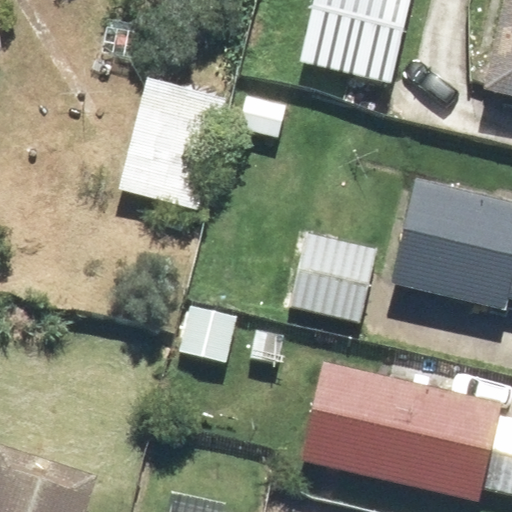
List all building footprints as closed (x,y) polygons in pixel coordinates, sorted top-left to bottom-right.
[(416,0),(319,0),(305,66),(397,86),(416,0)] [(511,0),(492,98),(511,101),(511,0)] [(227,99),(148,82),(125,195),(204,211),(227,99)] [(289,108),(243,97),(234,133),(280,145),(289,108)] [(511,205),(416,185),(393,291),(510,316),(511,306),(511,205)] [(382,257),(308,240),(292,313),(366,329),(382,257)] [(241,322),(190,311),(179,361),(230,372),(241,322)] [(482,511),(503,409),(328,375),(308,480),(473,511),(482,511)] [(89,511),(97,486),(1,457),(0,459),(0,511),(89,511)]
